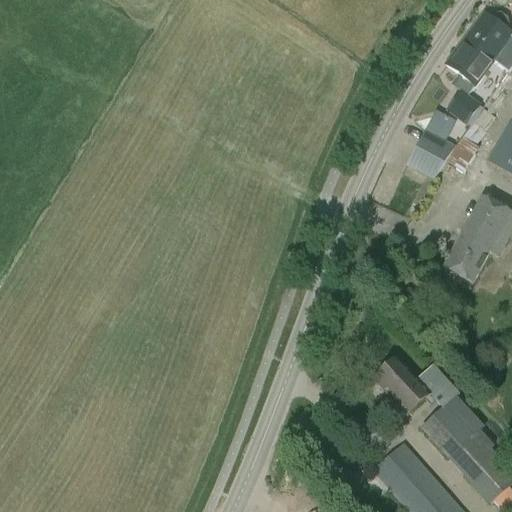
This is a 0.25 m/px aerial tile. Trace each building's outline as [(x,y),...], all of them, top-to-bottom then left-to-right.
[(485,15),(471,33),(485,44),(479,53),(493,63),(505,72),(511,62),(511,41),(510,40),(511,37),(511,35),(506,31),(509,28),(508,21),(499,14),(491,15),(489,18),(485,15)] [(485,44),(471,33),(445,68),(457,77),(448,89),(458,96),(445,114),(464,128),(478,109),(466,100),(474,90),(493,63),(479,53),(485,44)] [(511,123),(487,162),(511,179),(511,123)] [(406,167),(429,181),(432,176),(451,147),(425,133),(406,167)] [(475,288),(491,256),(499,261),(511,237),(511,214),(483,198),(442,271),(475,288)] [(431,370),(419,381),(398,359),(373,382),(407,419),(430,399),(441,411),(419,432),(489,510),(491,508),(494,511),(507,511),(511,508),(511,498),(507,493),(511,488),(511,478),(489,453),(492,450),(477,435),(482,431),(455,401),(458,399),(431,370)] [(461,511),(403,446),(373,474),(406,511),(461,511)]
